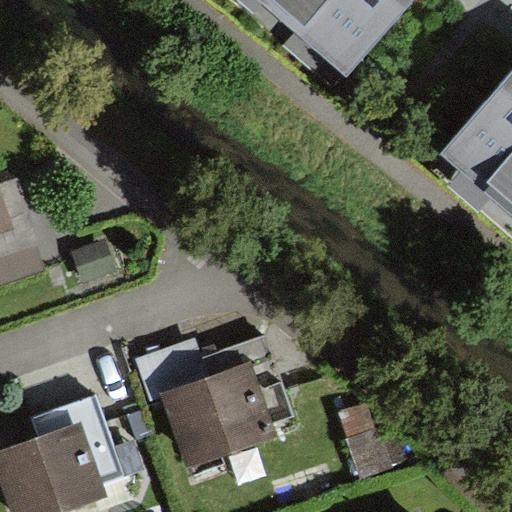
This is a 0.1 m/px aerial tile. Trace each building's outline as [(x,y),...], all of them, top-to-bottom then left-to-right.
[(252,0),(347,81),(416,0),(252,0)] [(511,88),(448,163),(511,217),(511,88)] [(0,284),(42,271),(34,248),(39,246),(18,182),(0,188),(0,284)] [(163,403),(188,474),(276,444),(271,431),(293,423),(265,343),(199,366),(191,345),(134,365),(149,408),(163,403)] [(0,451),(0,492),(7,511),(87,511),(109,505),(103,489),(123,482),(94,401),(31,424),(36,439),(0,451)] [(382,426),(346,439),(362,483),(398,470),(382,426)]
